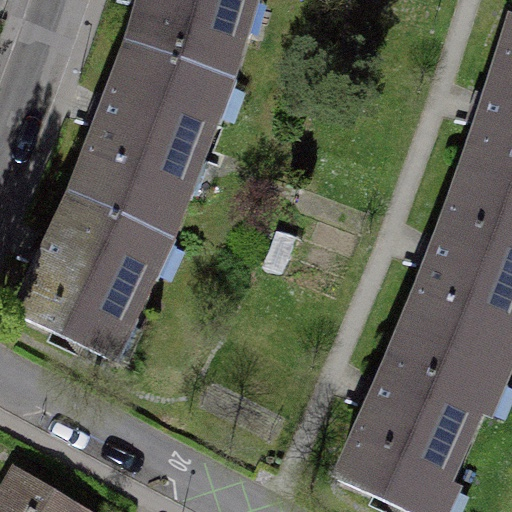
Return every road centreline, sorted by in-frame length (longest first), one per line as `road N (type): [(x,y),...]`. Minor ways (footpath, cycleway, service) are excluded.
road 1 (residential): [(253,511),(0,378)]
road 2 (residential): [(60,0),(0,159)]
